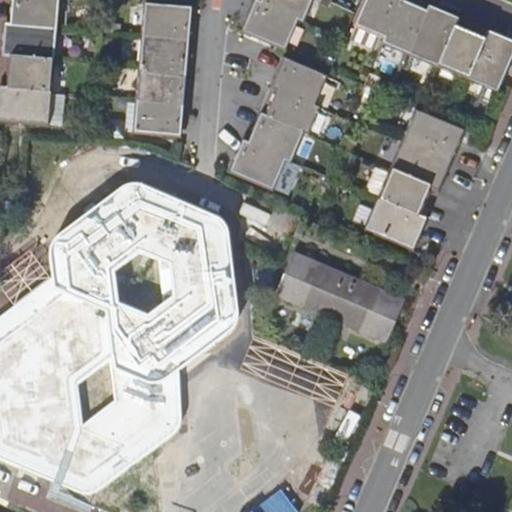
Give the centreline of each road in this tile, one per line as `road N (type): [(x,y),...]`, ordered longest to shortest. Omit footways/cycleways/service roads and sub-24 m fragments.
road 1 (residential): [(368,511),(511,169)]
road 2 (residential): [(211,0),(198,170)]
